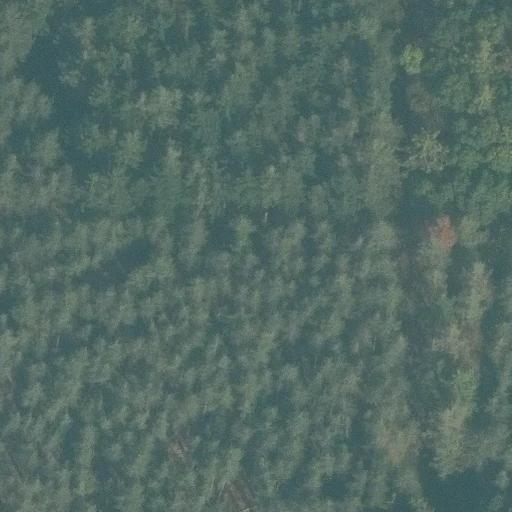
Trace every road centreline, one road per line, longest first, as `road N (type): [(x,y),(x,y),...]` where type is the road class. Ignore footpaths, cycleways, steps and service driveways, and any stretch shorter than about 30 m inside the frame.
road 1 (track): [(0,243),(511,247)]
road 2 (track): [(511,108),(445,511)]
